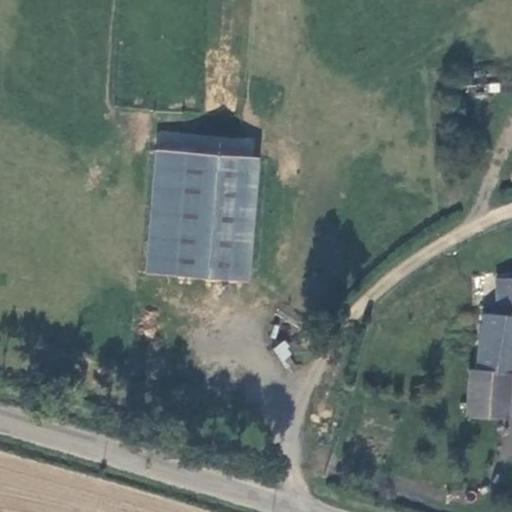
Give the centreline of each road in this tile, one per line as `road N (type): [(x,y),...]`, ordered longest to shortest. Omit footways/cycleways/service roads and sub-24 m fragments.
road 1 (unclassified): [(316,511),(0,417)]
road 2 (unknown): [(292,504),(280,382)]
